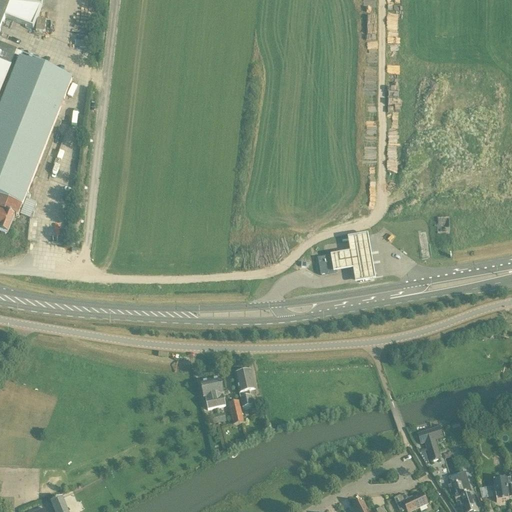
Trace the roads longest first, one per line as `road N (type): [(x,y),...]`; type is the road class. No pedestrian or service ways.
road 1 (unclassified): [(371,343),(194,349),(0,320)]
road 2 (track): [(143,0),(110,259),(99,277)]
road 3 (unknown): [(69,0),(78,97),(35,272)]
road 4 (primary): [(169,313),(262,321),(311,315),(329,304)]
road 5 (primary): [(329,304),(169,313)]
road 6 (primary): [(169,313),(10,299)]
road 7 (unclassified): [(511,302),(371,343)]
